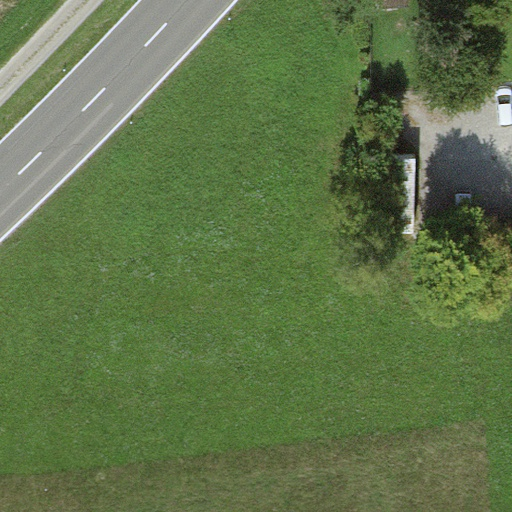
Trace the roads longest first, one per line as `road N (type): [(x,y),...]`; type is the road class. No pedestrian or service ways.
road 1 (secondary): [(0,195),(189,0)]
road 2 (track): [(86,0),(0,97)]
